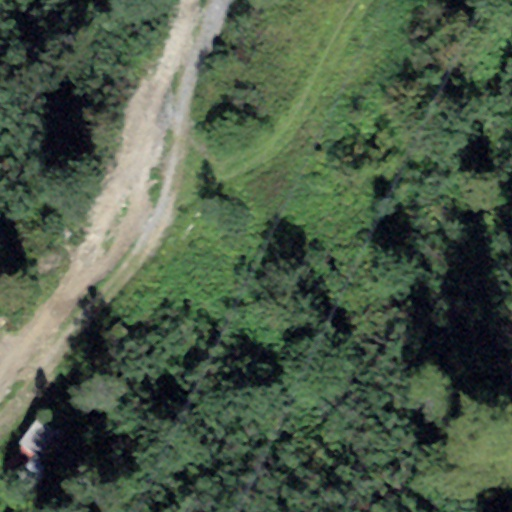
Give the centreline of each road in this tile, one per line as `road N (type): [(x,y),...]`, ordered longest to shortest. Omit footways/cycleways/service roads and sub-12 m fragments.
road 1 (track): [(60,338),(153,243),(201,28),(217,0)]
road 2 (track): [(371,0),(323,74),(153,243)]
